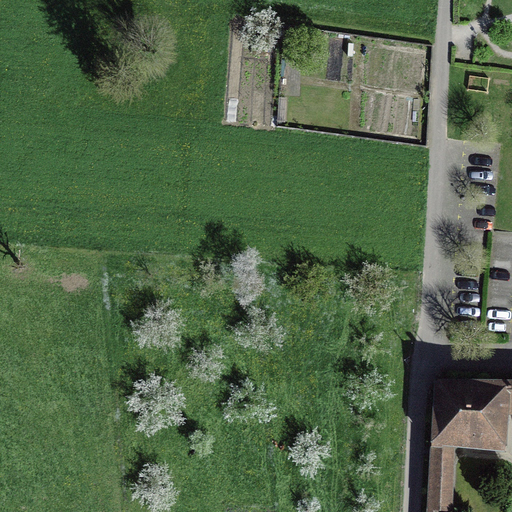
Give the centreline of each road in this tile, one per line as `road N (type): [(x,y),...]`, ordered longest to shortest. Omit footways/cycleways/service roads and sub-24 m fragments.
road 1 (residential): [(422,355),(447,0)]
road 2 (residential): [(414,511),(422,355)]
